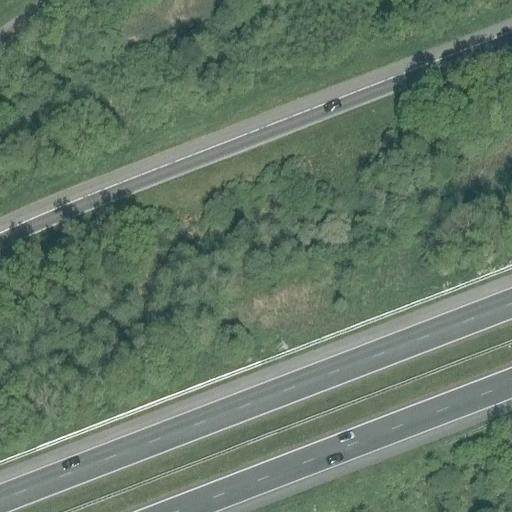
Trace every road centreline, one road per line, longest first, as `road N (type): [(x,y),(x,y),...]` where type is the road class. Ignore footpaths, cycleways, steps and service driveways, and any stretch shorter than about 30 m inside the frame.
road 1 (motorway): [(511,40),(0,241)]
road 2 (motorway): [(511,302),(0,499)]
road 3 (motorway): [(177,511),(511,383)]
